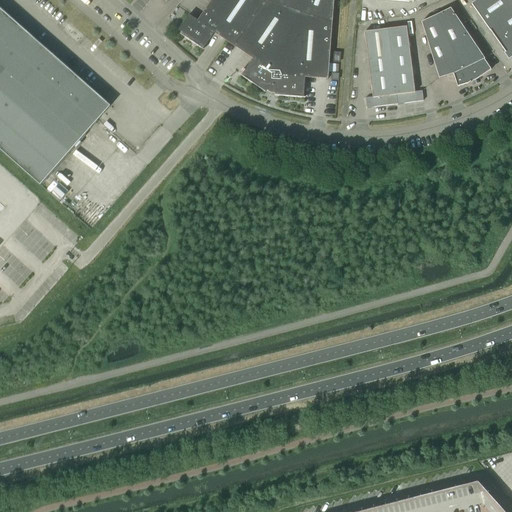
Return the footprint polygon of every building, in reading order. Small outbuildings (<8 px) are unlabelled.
[(182,26),(178,31),(181,33),(180,34),(203,50),(214,33),(226,41),(234,46),(265,0),(212,0),(198,20),(198,21),(189,15),(182,26)] [(265,0),(234,46),(253,60),(242,76),(265,93),(267,91),(270,93),(275,94),(275,96),(304,98),(305,78),(328,80),(334,0),(265,0)] [(511,0),(477,0),(471,4),(506,53),(508,52),(511,52),(511,0)] [(0,150),(40,186),(110,106),(0,8),(0,150)] [(478,79),(491,70),(484,60),(485,59),(451,8),(421,22),(439,79),(453,74),(458,87),(468,84),(472,82),(474,86),(480,83),(478,79)] [(388,29),(398,104),(404,103),(404,104),(423,101),(422,91),(415,92),(407,27),(388,29)] [(398,104),(388,29),(365,32),(373,98),(366,99),(367,109),(398,105),(398,104)] [(504,511),(478,481),(358,511),(504,511)]
